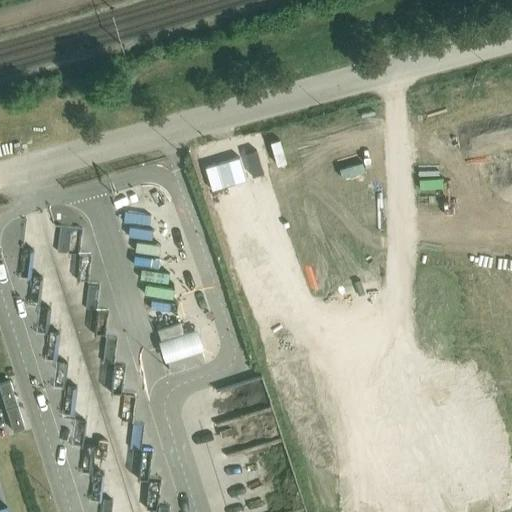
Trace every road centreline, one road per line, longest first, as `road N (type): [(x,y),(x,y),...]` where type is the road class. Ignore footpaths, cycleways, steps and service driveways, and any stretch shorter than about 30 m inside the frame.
road 1 (unclassified): [(0,175),(511,32)]
road 2 (unknown): [(145,511),(36,201)]
road 3 (unknown): [(164,391),(103,229),(78,194),(172,169)]
road 4 (unknown): [(172,169),(233,349),(219,372),(164,391)]
road 5 (unknown): [(76,511),(0,286)]
road 6 (unknown): [(200,511),(164,391)]
